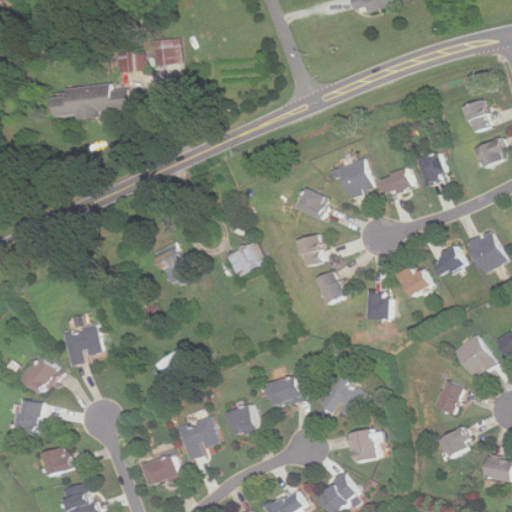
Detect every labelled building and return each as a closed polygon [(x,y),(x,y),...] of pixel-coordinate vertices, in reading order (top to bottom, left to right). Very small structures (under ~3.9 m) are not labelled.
[(356,0),(361,16),(400,3),(398,0),(356,0)] [(158,64),(185,64),(184,38),(158,39),(158,64)] [(149,69),(147,53),(124,55),(125,71),(149,69)] [(72,88),(72,94),(59,95),(61,117),(138,109),(135,88),(117,90),(117,83),(72,88)] [(470,106),(480,133),(500,126),(490,99),(470,106)] [(493,169),(511,159),(511,148),(507,137),(483,149),(493,169)] [(435,185),(455,177),(445,152),(425,160),(435,185)] [(378,191),(371,158),(346,164),(354,197),(378,191)] [(394,196),(421,187),(415,168),(387,178),(394,196)] [(328,220),(338,199),(313,188),(303,208),(328,220)] [(475,242),(490,273),(511,262),(511,260),(497,231),(475,242)] [(305,239),(310,266),(331,263),(326,235),(305,239)] [(232,255),(243,277),(273,263),(263,241),(232,255)] [(162,252),(178,287),(198,277),(182,242),(162,252)] [(439,261),(449,278),(473,265),(464,247),(439,261)] [(406,274),(418,298),(440,287),(431,270),(421,274),(418,268),(406,274)] [(354,295),(341,269),(323,279),(336,304),(354,295)] [(398,321),(398,298),(391,298),(391,292),(376,292),(376,321),(398,321)] [(71,331),(78,367),(92,364),(91,357),(107,354),(102,325),(71,331)] [(484,380),(503,364),(479,335),(460,351),(484,380)] [(160,364),(175,386),(195,372),(180,350),(160,364)] [(67,372),(48,356),(29,379),(48,395),(67,372)] [(376,397),(350,375),(327,403),(340,414),(344,408),(357,419),(376,397)] [(275,385),(283,409),(311,400),(303,376),(275,385)] [(474,391),(455,381),(442,406),(461,415),(474,391)] [(47,436),(47,401),(25,401),(25,436),(47,436)] [(234,413),(243,439),(266,431),(258,405),(234,413)] [(197,462),(211,457),(209,449),(225,444),(216,417),(185,427),(197,462)] [(446,439),(455,459),(481,447),(472,428),(446,439)] [(386,459),(380,429),(357,434),(363,464),(386,459)] [(50,452),(55,477),(83,470),(77,446),(50,452)] [(150,465),(158,489),(187,479),(179,455),(150,465)] [(511,459),(496,456),(492,477),(511,481),(511,459)] [(360,508),(369,501),(350,476),(324,497),(335,511),(344,511),(356,503),(360,508)] [(69,491),(76,511),(103,511),(93,483),(69,491)] [(277,511),(308,511),(314,509),(302,489),(274,506),(277,511)]
